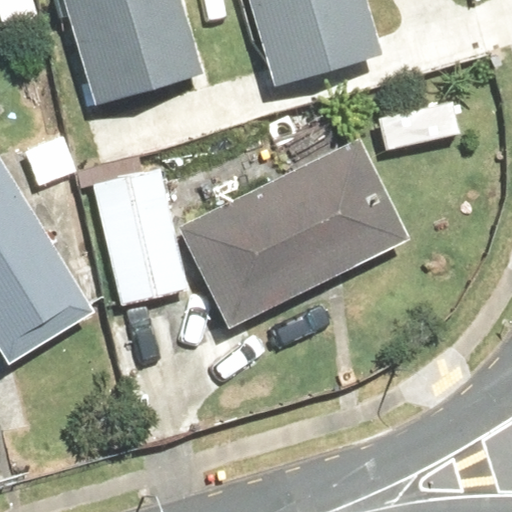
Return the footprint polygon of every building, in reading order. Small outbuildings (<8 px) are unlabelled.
[(181,0),(70,0),(101,100),(203,69),(181,0)] [(354,0),(234,0),(262,96),(373,65),(354,0)] [(457,101),(367,118),(375,160),(464,143),(457,101)] [(183,224),(234,325),(412,237),(362,136),(183,224)] [(169,173),(100,189),(126,306),(195,290),(169,173)] [(0,367),(82,319),(0,180),(0,367)]
